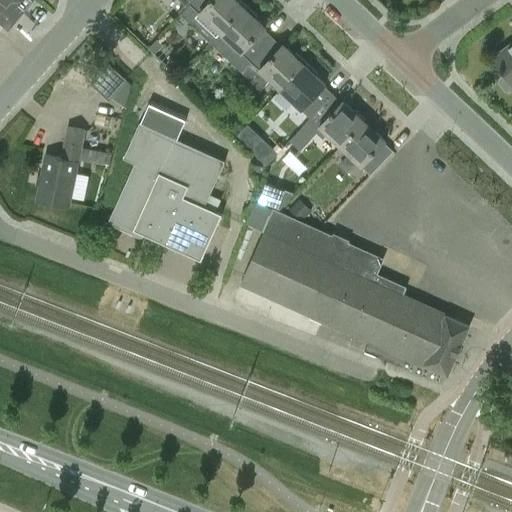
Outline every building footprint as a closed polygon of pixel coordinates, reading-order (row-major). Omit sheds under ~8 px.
[(0,0),(0,22),(2,20),(3,21),(20,0),(0,0)] [(211,42),(220,33),(244,7),(236,0),(193,0),(187,7),(181,14),(211,42)] [(244,7),(220,33),(211,42),(241,71),(273,37),(264,29),(265,27),(244,7)] [(280,90),(304,64),(283,44),(282,46),(273,37),(241,71),(261,90),(270,80),(280,90)] [(154,53),(163,44),(157,38),(148,47),(154,53)] [(506,73),(500,77),(499,83),(505,91),(510,91),(511,89),(511,44),(493,59),(503,72),(504,71),(506,73)] [(108,64),(90,84),(108,101),(127,80),(108,64)] [(304,64),(280,90),(310,118),(333,94),(324,85),(325,84),(304,64)] [(340,146),(364,120),(343,100),(341,102),(333,94),(310,118),(340,146)] [(175,109),(165,133),(139,122),(123,158),(134,163),(107,222),(138,236),(141,236),(143,234),(201,260),(221,214),(204,206),(209,194),(224,160),(176,139),(187,115),(175,109)] [(393,151),(383,142),(385,140),(364,120),(340,146),(370,175),(393,151)] [(61,158),(45,155),(36,200),(69,206),(85,130),(67,127),(61,158)] [(265,141),(253,153),(266,164),(277,153),(265,141)] [(259,199),(284,207),(290,189),(265,181),(259,199)] [(209,194),(204,206),(216,211),(221,200),(209,194)] [(290,209),(300,220),(310,210),(299,200),(290,209)] [(402,367),(406,358),(423,365),(423,364),(447,375),(469,326),(446,315),(446,314),(413,299),(402,294),(406,287),(376,273),(383,258),(273,209),(240,283),(368,340),(363,352),(402,367)]
